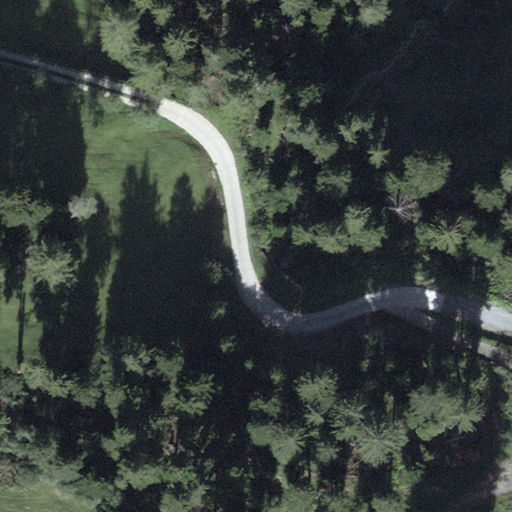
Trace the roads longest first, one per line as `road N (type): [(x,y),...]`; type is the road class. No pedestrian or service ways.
road 1 (track): [(0,62),(219,126),(247,233),(242,305),(267,318),(292,325),(354,296),(421,290),(511,327)]
road 2 (track): [(377,294),(511,358)]
